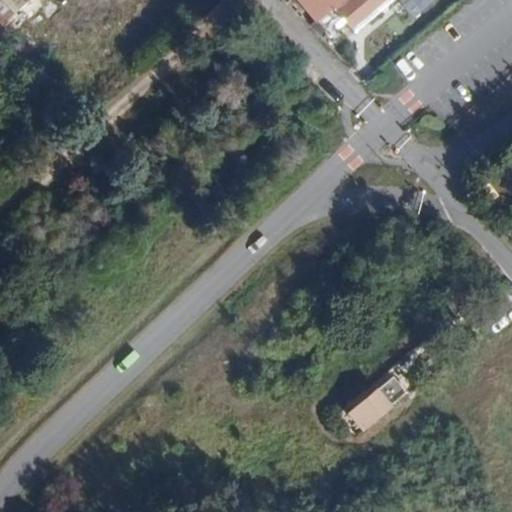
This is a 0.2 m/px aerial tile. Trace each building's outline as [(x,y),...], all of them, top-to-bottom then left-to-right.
[(0,0),(0,26),(0,27),(21,7),(25,4),(20,0),(0,0)] [(69,13),(82,0),(60,0),(37,22),(59,45),(81,25),(69,13)] [(104,3),(101,0),(82,0),(69,13),(81,25),(104,3)] [(299,0),(317,20),(334,5),(338,10),(349,0),(299,0)] [(317,20),(321,26),(324,29),(340,15),(349,26),(381,0),(349,0),(338,10),(334,5),(317,20)] [(381,0),(349,26),(353,31),(389,0),(381,0)] [(21,7),(0,27),(8,35),(31,16),(21,7)] [(41,36),(21,54),(34,67),(53,50),(41,36)] [(468,318),(481,332),(511,306),(500,292),(468,318)] [(380,385),(373,391),(381,400),(388,395),(380,385)] [(381,400),(373,391),(347,413),(360,428),(393,400),(388,395),(381,400)]
